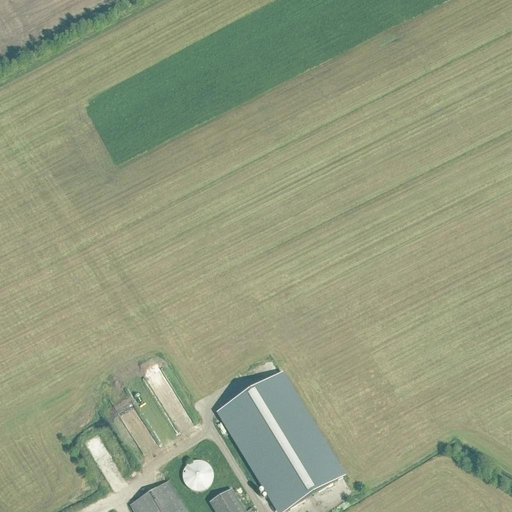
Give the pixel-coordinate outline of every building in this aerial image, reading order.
[(175,362),(157,371),(178,414),(173,417),(151,371),(137,377),(140,383),(135,386),(137,391),(125,397),(142,433),(160,425),(167,441),(176,437),(179,443),(188,439),(185,433),(205,424),(175,362)] [(282,377),(220,415),(278,511),(291,511),(344,481),(282,377)] [(223,460),(241,478),(247,472),(229,454),(223,460)] [(167,465),(169,470),(178,466),(175,461),(167,465)] [(208,490),(209,489),(210,488),(211,487),(212,485),(212,484),(213,481),(213,479),(213,478),(213,475),(212,472),(211,470),(209,468),(207,466),(204,464),(201,463),(200,463),(198,463),(196,463),(195,463),(193,464),(192,464),(190,465),(189,466),(187,468),(186,469),(184,471),(183,473),(183,474),(183,476),(182,479),(182,480),(183,482),(183,484),(184,485),(185,487),(185,488),(186,489),(187,490),(189,491),(190,492),(191,493),(193,493),(194,494),(196,494),(198,494),(199,494),(201,494),(202,493),(204,493),(205,492),(206,491),(208,490)] [(136,483),(149,475),(143,465),(130,473),(136,483)] [(131,507),(133,511),(186,511),(170,484),(131,507)] [(214,511),(243,511),(232,492),(210,505),(214,511)]
